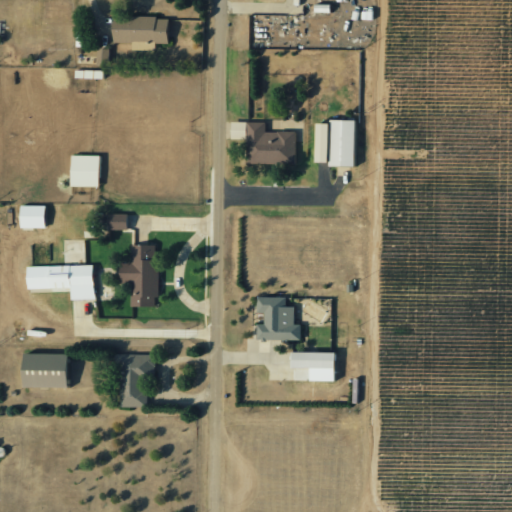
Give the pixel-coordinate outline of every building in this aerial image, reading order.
[(113,16),(112,42),(167,43),(168,17),(113,16)] [(357,121),(329,120),(328,167),(355,167),(357,121)] [(246,164),(295,165),(295,132),(265,131),(265,122),(231,122),(230,139),(247,140),(246,164)] [(328,124),(315,124),(315,163),(327,163),(328,124)] [(99,187),(100,156),(71,155),(70,187),(99,187)] [(45,206),(20,205),(20,228),(45,229),(45,206)] [(127,229),(127,214),(110,214),(110,229),(127,229)] [(157,246),(130,246),(131,265),(120,265),(120,283),(130,283),(131,307),(155,306),(155,298),(158,298),(157,246)] [(93,265),(27,267),(27,289),(71,288),(71,300),(94,300),(93,265)] [(257,340),(301,341),(301,325),(294,325),(294,307),(286,307),(286,298),(257,297),(257,313),(265,313),(264,325),(257,325),(257,340)] [(334,381),(334,353),(292,353),(292,381),(334,381)] [(66,388),(67,355),(23,354),(22,388),(66,388)] [(119,407),(148,408),(148,383),(154,383),(155,355),(114,354),(114,368),(120,368),(119,407)]
